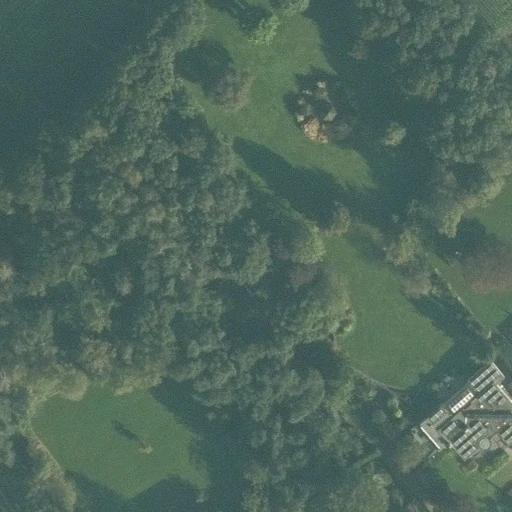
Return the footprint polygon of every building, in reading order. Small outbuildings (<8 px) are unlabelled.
[(37,263),(42,287),(77,280),(72,256),(37,263)] [(410,427),(409,428),(413,446),(424,458),(446,439),(461,456),(476,444),(479,446),(483,446),(486,444),(488,441),(488,438),(486,434),(494,428),(505,441),(511,434),(511,402),(494,381),(502,374),(488,359),(410,427)] [(383,471),(356,470),(356,499),(383,499),(383,471)] [(426,511),(413,496),(392,511),(426,511)] [(204,511),(196,498),(173,511),(204,511)]
